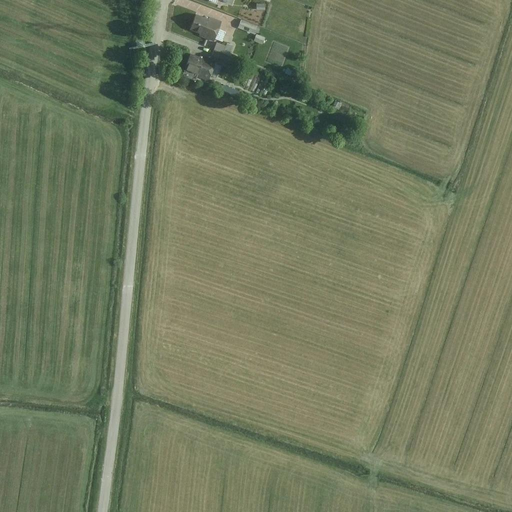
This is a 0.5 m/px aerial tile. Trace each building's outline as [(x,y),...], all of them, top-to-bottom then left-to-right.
[(262,4),(254,5),(254,13),(263,12),(262,4)] [(186,30),(223,45),(226,35),(215,31),(218,24),(192,14),(186,30)] [(256,28),(240,21),(236,31),(253,37),(256,28)] [(264,39),(255,36),(252,43),(261,46),(264,39)] [(214,64),(188,54),(182,70),(208,80),(214,64)]
